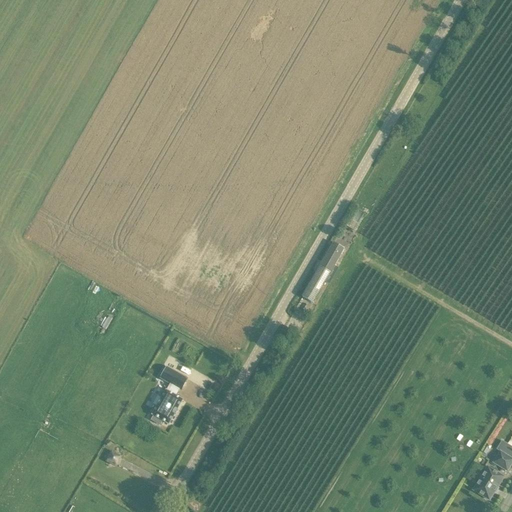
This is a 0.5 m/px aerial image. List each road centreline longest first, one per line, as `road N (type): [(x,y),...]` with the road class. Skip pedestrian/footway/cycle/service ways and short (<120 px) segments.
road 1 (unclassified): [(165,511),(460,0)]
road 2 (track): [(511,344),(363,257),(361,234),(375,212)]
